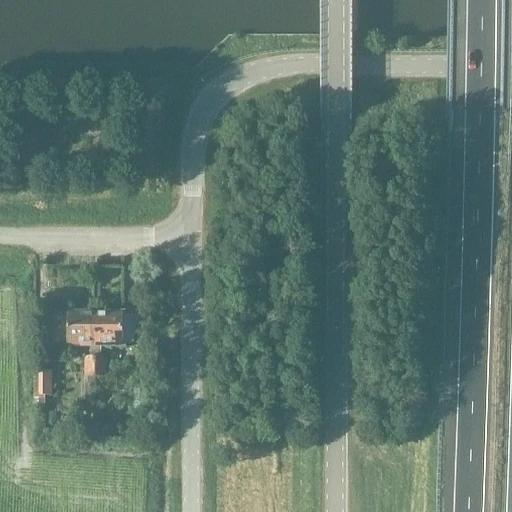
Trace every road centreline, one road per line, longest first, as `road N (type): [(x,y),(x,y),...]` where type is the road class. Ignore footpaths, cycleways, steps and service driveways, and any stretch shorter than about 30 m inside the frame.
road 1 (motorway): [(480,0),(468,511)]
road 2 (unclassified): [(334,511),(334,0)]
road 3 (unclassified): [(511,65),(291,64),(235,79),(212,97),(191,138),(188,243)]
road 4 (unclassified): [(190,511),(188,243)]
road 5 (unclassified): [(188,243),(0,236)]
